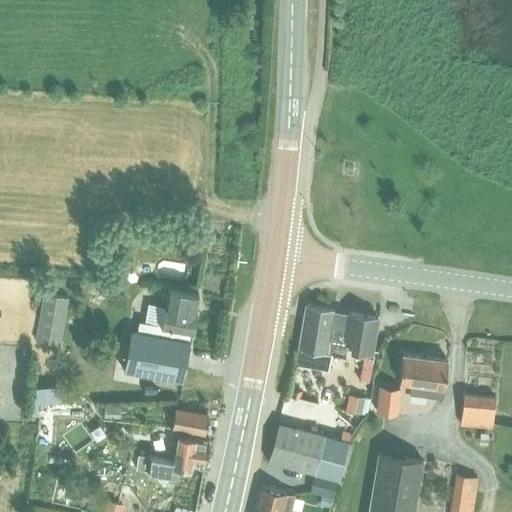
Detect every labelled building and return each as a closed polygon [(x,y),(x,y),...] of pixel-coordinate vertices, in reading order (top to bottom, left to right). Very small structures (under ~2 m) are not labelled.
[(126,274),(127,259),(118,259),(116,273),(126,274)] [(137,331),(131,330),(124,369),(183,380),(190,342),(192,331),(193,331),(197,311),(196,311),(199,294),(169,289),(168,293),(164,292),(162,301),(166,302),(162,325),(139,321),(137,331)] [(61,344),(69,298),(43,293),(35,340),(61,344)] [(377,317),(305,304),(297,347),(301,348),(298,363),(329,369),(332,353),(345,356),(347,346),(351,346),(351,349),(371,353),(377,317)] [(404,352),(400,381),(411,383),(409,393),(442,397),(447,358),(404,352)] [(400,387),(380,385),(377,411),(397,414),(400,387)] [(493,413),(495,396),(463,393),(460,423),(491,426),(493,413)] [(360,413),(363,397),(349,394),(346,410),(360,413)] [(175,406),(171,427),(204,432),(207,410),(175,406)] [(339,479),(349,441),(281,424),(271,462),(318,474),(337,478),(339,479)] [(137,454),(135,468),(174,473),(175,464),(191,466),(192,461),(204,463),(207,440),(179,436),(176,459),(137,454)] [(413,511),(422,459),(378,451),(368,511),(413,511)] [(332,496),(337,478),(318,474),(313,491),(332,496)] [(471,511),(477,477),(457,474),(450,511),(471,511)] [(277,511),(282,491),(259,486),(252,511),(277,511)] [(319,504),(329,506),(331,498),(321,495),(319,504)] [(102,511),(121,511),(124,504),(106,499),(102,511)]
